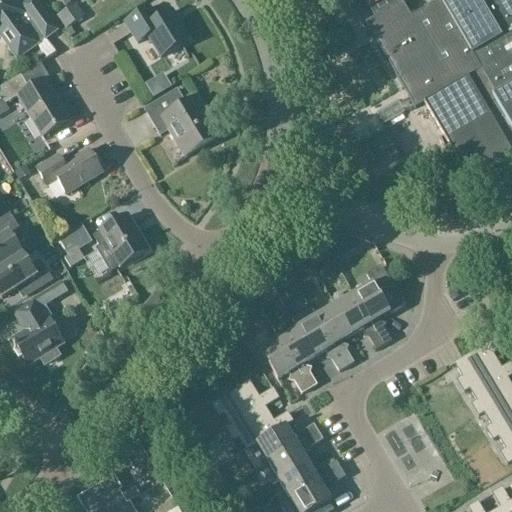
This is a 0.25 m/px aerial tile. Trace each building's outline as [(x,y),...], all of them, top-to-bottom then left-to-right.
[(45,41),(57,33),(33,1),(19,11),(10,0),(0,0),(0,36),(18,61),(38,47),(37,46),(45,40),(45,41)] [(59,0),(67,9),(79,0),(59,0)] [(511,0),(363,0),(370,12),(375,21),(366,26),(415,111),(425,106),(426,108),(472,188),(511,164),(511,0)] [(85,19),(76,6),(57,19),(65,32),(85,19)] [(161,60),(190,42),(173,13),(158,22),(150,9),(125,24),(138,46),(149,40),(161,60)] [(41,66),(21,78),(0,91),(0,97),(5,106),(17,99),(42,140),(71,123),(46,82),(49,80),(41,66)] [(177,166),(215,143),(200,119),(207,115),(197,100),(186,107),(178,93),(144,112),(161,139),(170,134),(185,159),(176,165),(177,166)] [(5,106),(0,97),(0,119),(10,114),(5,106)] [(67,197),(103,176),(89,154),(65,169),(59,158),(37,172),(48,190),(58,184),(67,197)] [(26,167),(14,175),(20,184),(32,176),(26,167)] [(0,203),(0,229),(13,221),(1,203),(0,203)] [(99,236),(94,239),(99,247),(96,248),(112,275),(120,271),(149,253),(128,218),(99,236)] [(24,239),(13,221),(0,229),(0,272),(21,258),(13,246),(24,239)] [(83,228),(60,242),(70,259),(93,245),(83,228)] [(29,270),(21,258),(0,272),(0,300),(1,302),(21,289),(27,299),(53,283),(40,263),(29,270)] [(354,298),(384,348),(392,344),(379,323),(404,308),(381,268),(367,276),(373,286),(354,298)] [(266,278),(255,284),(261,294),(272,289),(266,278)] [(46,309),(68,296),(62,285),(14,314),(26,334),(17,339),(16,338),(10,342),(16,353),(18,352),(28,368),(43,359),(45,363),(56,357),(53,353),(64,347),(49,322),(52,320),(46,309)] [(219,307),(226,318),(239,309),(232,298),(219,307)] [(354,298),(335,309),(353,339),(364,332),(377,353),(384,348),(354,298)] [(317,320),(317,319),(311,309),(293,321),(298,330),(316,361),(327,354),(339,375),(347,371),(317,320)] [(335,309),(317,319),(317,320),(347,371),(355,366),(342,345),(353,339),(335,309)] [(316,361),(298,330),(280,342),(310,392),(317,388),(305,367),(316,361)] [(501,339),(455,367),(463,381),(458,384),(464,395),(469,392),(502,372),(493,357),(507,349),(501,339)] [(310,392),(280,342),(260,353),(278,383),(290,377),(302,397),(310,392)] [(511,365),(502,372),(469,392),(477,405),(472,408),(479,419),(484,416),(511,398),(511,388),(507,381),(511,378),(511,365)] [(232,429),(279,401),(273,392),(259,401),(250,385),(212,408),(219,420),(224,416),(232,429)] [(511,398),(484,416),(491,429),(486,432),(493,443),(498,440),(511,431),(511,398)] [(279,401),(232,429),(227,432),(234,443),(239,440),(247,454),(257,448),(257,447),(287,429),(293,425),(288,416),(274,425),(265,410),(279,402),(279,401)] [(257,448),(247,454),(245,455),(256,473),(268,466),(319,435),(314,428),(294,440),(287,429),(257,447),(257,448)] [(511,431),(498,440),(506,453),(501,456),(508,468),(511,465),(511,431)] [(323,443),(319,435),(268,466),(279,485),(309,466),(303,455),(323,443)] [(309,466),(279,485),(290,503),(341,472),(337,465),(316,477),(309,466)] [(346,480),(341,472),(290,503),(295,511),(332,511),(329,506),(332,504),(325,492),(346,480)] [(84,511),(117,511),(130,504),(141,498),(136,490),(123,498),(120,493),(123,492),(115,478),(77,500),(84,511)] [(511,511),(511,504),(511,505),(502,491),(493,497),(501,511),(502,510),(503,511),(511,511)] [(134,511),(130,504),(117,511),(172,511),(177,509),(173,502),(155,511),(134,511)]
